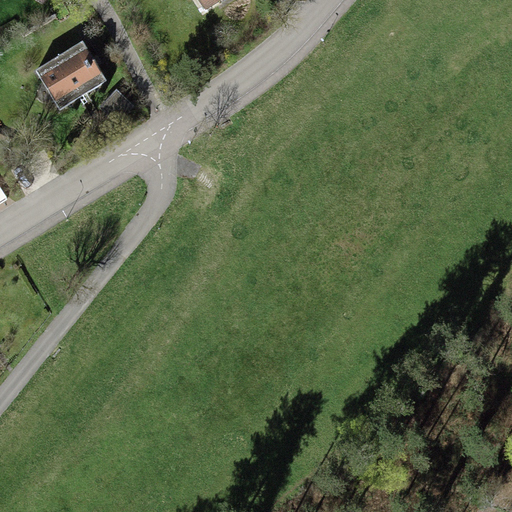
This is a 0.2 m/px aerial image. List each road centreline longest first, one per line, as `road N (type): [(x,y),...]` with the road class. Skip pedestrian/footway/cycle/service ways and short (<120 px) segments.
road 1 (residential): [(151,139),(161,194),(0,403)]
road 2 (residential): [(326,0),(300,31),(151,139)]
road 3 (residential): [(151,139),(0,234)]
